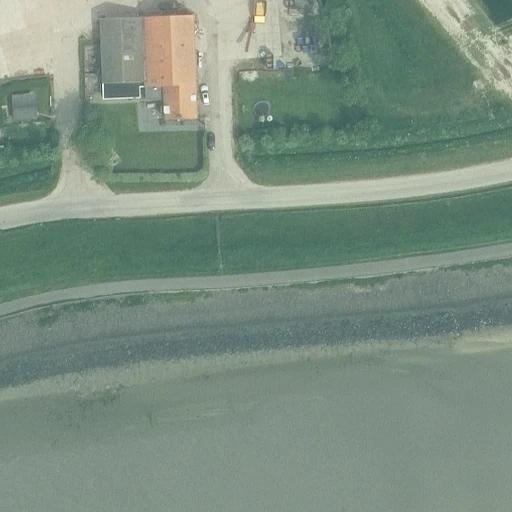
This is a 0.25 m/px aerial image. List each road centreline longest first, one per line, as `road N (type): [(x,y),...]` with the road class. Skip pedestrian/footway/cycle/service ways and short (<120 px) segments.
road 1 (unclassified): [(0,319),(162,296),(511,267)]
road 2 (unclassified): [(0,208),(297,193),(511,163)]
